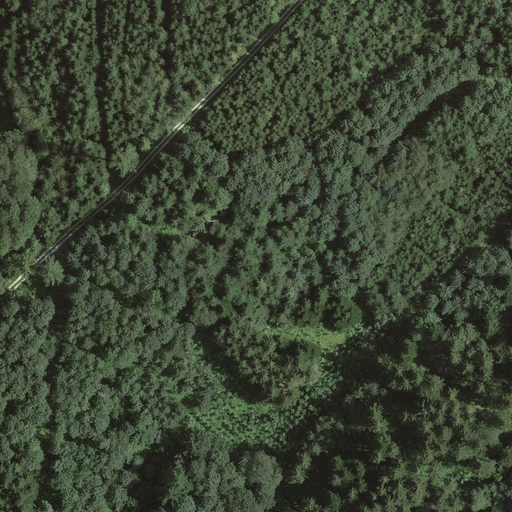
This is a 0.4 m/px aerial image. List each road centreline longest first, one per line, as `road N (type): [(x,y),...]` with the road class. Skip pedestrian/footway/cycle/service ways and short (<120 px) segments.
road 1 (track): [(301,0),(120,193),(0,297)]
road 2 (track): [(511,221),(433,296),(384,364),(302,438),(276,479)]
road 3 (track): [(68,237),(31,511)]
